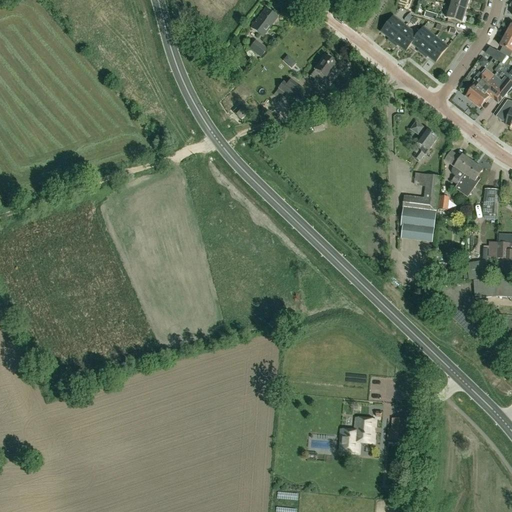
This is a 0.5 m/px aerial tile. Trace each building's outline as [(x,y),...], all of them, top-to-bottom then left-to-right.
[(470,0),(453,0),(452,6),(467,11),(470,0)] [(463,24),(467,11),(452,6),(448,19),(463,24)] [(262,37),(276,18),(265,10),(251,29),(262,37)] [(438,15),(426,12),(424,17),(436,21),(438,15)] [(392,44),(406,27),(394,17),(382,32),(389,38),(387,40),(392,44)] [(418,36),(417,36),(406,27),(392,44),(396,47),(398,45),(406,51),(412,44),(418,36)] [(422,55),(436,38),(424,28),(417,36),(418,36),(412,44),(420,50),(418,52),(422,55)] [(511,38),(506,35),(499,46),(511,53),(511,38)] [(436,38),(422,55),(427,59),(428,57),(436,63),(448,48),(436,38)] [(260,59),(265,52),(267,48),(255,40),(248,50),(260,59)] [(502,64),(507,56),(497,51),(492,59),(502,64)] [(331,61),(332,59),(328,56),(326,57),(325,56),(314,71),(309,77),(315,81),(313,83),(320,88),(332,72),(330,71),(336,64),(331,61)] [(474,84),(469,89),(470,90),(465,97),(472,102),(494,76),(488,71),(484,76),(482,74),(474,84)] [(494,76),(472,102),(480,109),(485,102),(486,103),(491,98),(498,104),(511,86),(511,82),(505,77),(501,81),(495,75),(494,76)] [(288,99),(294,93),(298,96),(303,89),(290,79),(286,84),(283,81),(278,89),(282,92),(281,94),(285,97),(288,99)] [(511,109),(511,110),(511,107),(511,101),(507,100),(496,117),(504,122),(506,119),(507,119),(505,126),(511,127),(511,109)] [(492,116),(498,104),(492,101),(486,113),(492,116)] [(240,120),(248,113),(240,105),(233,112),(240,120)] [(314,133),(323,130),(319,119),(311,121),(312,124),(311,125),(314,133)] [(430,131),(428,132),(415,122),(410,130),(421,138),(417,144),(422,147),(414,158),(420,162),(428,151),(428,152),(438,139),(432,135),(432,132),(430,131)] [(464,157),(462,156),(460,159),(451,152),(445,161),(454,167),(452,169),(452,172),(453,175),(455,176),(452,181),(458,185),(473,163),(468,160),(469,158),(465,155),(464,157)] [(473,163),(458,185),(455,189),(468,198),(480,179),(479,177),(483,170),(473,163)] [(433,243),(441,177),(427,175),(424,199),(404,196),(400,226),(403,227),(402,239),(433,243)] [(499,191),(484,190),(482,219),(484,220),(495,220),(495,219),(498,220),(499,191)] [(441,194),(442,208),(451,207),(450,193),(441,194)] [(499,243),(510,243),(511,243),(511,234),(499,234),(499,243)] [(498,243),(497,243),(496,259),(503,259),(503,272),(511,272),(511,251),(510,252),(510,243),(499,243),(498,243)] [(488,271),(487,263),(467,266),(469,281),(471,281),(488,278),(488,276),(488,271)] [(453,271),(453,269),(445,268),(445,271),(437,270),(437,279),(458,281),(459,272),(453,271)] [(474,281),(475,299),(499,297),(511,298),(511,280),(500,280),(474,281)] [(373,445),(376,420),(356,418),(355,431),(341,430),(339,452),(358,454),(360,443),(373,445)] [(417,437),(418,420),(409,420),(395,420),(394,430),(389,429),(388,440),(408,441),(408,436),(417,437)]
